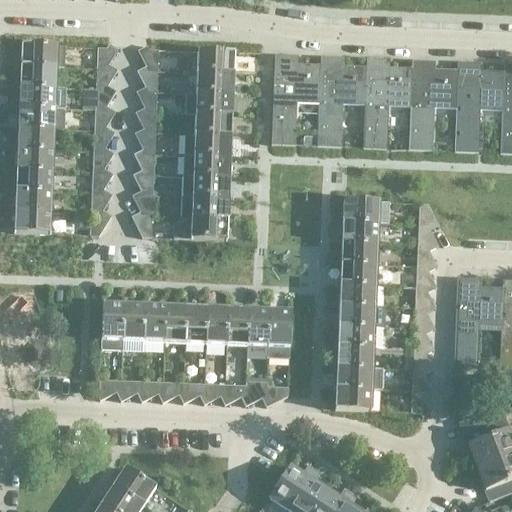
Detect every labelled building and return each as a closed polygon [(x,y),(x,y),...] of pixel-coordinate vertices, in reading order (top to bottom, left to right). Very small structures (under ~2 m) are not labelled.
[(107,52),(98,51),(97,73),(106,73),(108,69),(118,53),(109,48),(107,52)] [(20,70),(57,72),(58,50),(21,49),(20,70)] [(147,50),(138,54),(146,70),(148,75),(157,75),(158,54),(149,53),(147,50)] [(234,57),(197,55),(197,77),(233,78),(234,57)] [(297,67),(298,60),(275,59),(271,149),(295,150),(297,107),(318,108),(320,68),(297,67)] [(343,69),(343,61),(320,60),(320,68),(318,108),(317,150),(340,151),(342,108),(364,109),(366,70),(343,69)] [(389,71),(389,63),(366,62),(366,70),(364,109),(363,132),(362,152),(386,153),(388,110),(409,111),(412,72),(389,71)] [(435,73),(435,65),(412,64),(412,72),(409,111),(410,111),(408,154),(432,155),(434,112),(455,113),(457,73),(435,73)] [(458,66),(457,73),(455,113),(456,113),(454,155),(478,156),(479,114),(501,115),(503,76),(480,74),(481,67),(458,66)] [(511,68),(504,68),(503,76),(501,115),(500,158),(511,158),(511,68)] [(106,94),(108,90),(117,74),(108,69),(106,73),(97,73),(96,93),(106,94)] [(57,72),(20,70),(20,91),(56,92),(57,72)] [(148,75),(146,70),(137,75),(145,91),(147,96),(156,96),(157,75),(148,75)] [(232,99),(233,78),(197,77),(196,97),(232,99)] [(104,115),(107,111),(116,95),(108,90),(106,94),(96,93),(95,114),(104,115)] [(55,113),(56,92),(20,91),(19,111),(55,113)] [(147,96),(145,91),(136,96),(144,112),(146,116),(156,116),(156,96),(147,96)] [(195,118),(232,120),(232,99),(196,97),(186,97),(185,117),(195,118)] [(18,132),(54,134),(55,113),(19,111),(18,132)] [(103,135),(106,131),(115,116),(107,111),(104,115),(95,114),(94,135),(103,135)] [(135,117),(143,133),(146,137),(155,138),(156,116),(146,116),(144,112),(135,117)] [(231,140),(232,120),(195,118),(194,139),(231,140)] [(103,156),(105,152),(114,136),(106,131),(103,135),(94,135),(93,155),(103,156)] [(54,154),(54,134),(18,132),(17,153),(54,154)] [(135,137),(143,153),(145,158),(154,158),(155,138),(146,137),(143,133),(135,137)] [(183,159),(230,161),(231,140),(194,139),(184,139),(183,159)] [(102,176),(104,173),(113,157),(105,152),(103,156),(93,155),(92,176),(102,176)] [(16,173),(53,175),(54,154),(17,153),(16,173)] [(144,178),(153,179),(154,158),(145,158),(143,153),(134,158),(142,174),(144,178)] [(229,182),(230,161),(183,159),(182,180),(229,182)] [(52,196),(53,175),(16,173),(15,194),(52,196)] [(101,198),(103,194),(113,178),(104,173),(102,176),(92,176),(91,197),(101,198)] [(144,178),(142,174),(133,179),(141,195),(143,200),(152,200),(153,179),(144,178)] [(229,182),(182,180),(181,201),(228,203),(229,182)] [(15,215),(51,216),(52,196),(15,194),(15,215)] [(100,218),(103,214),(112,199),(103,194),(101,198),(91,197),(91,218),(100,218)] [(151,221),(155,221),(156,201),(152,201),(152,200),(143,200),(141,195),(132,200),(140,216),(143,220),(151,221)] [(227,224),(228,203),(181,201),(180,222),(227,224)] [(389,206),(380,206),(342,204),(342,226),(379,227),(388,228),(389,206)] [(427,230),(430,234),(439,229),(428,208),(419,208),(418,229),(427,230)] [(100,218),(91,218),(89,240),(98,240),(111,220),(103,214),(100,218)] [(50,238),(51,216),(15,215),(14,236),(50,238)] [(151,242),(151,228),(151,221),(143,220),(140,216),(132,221),(142,241),(151,242)] [(227,245),(227,224),(180,222),(180,231),(174,231),(174,243),(227,245)] [(378,248),(379,227),(342,226),(341,247),(378,248)] [(426,249),(429,255),(438,250),(430,234),(427,230),(418,229),(417,249),(426,249)] [(340,268),(377,269),(378,248),(341,247),(340,268)] [(425,270),(428,276),(437,271),(429,255),(426,249),(417,249),(417,270),(425,270)] [(339,288),(376,290),(377,269),(340,268),(339,288)] [(425,291),(427,296),(436,291),(428,276),(425,270),(417,270),(416,291),(425,291)] [(479,330),(500,331),(502,291),(479,291),(480,283),(457,282),(454,372),(477,372),(479,330)] [(511,283),(502,284),(502,291),(500,331),(499,373),(511,373),(511,283)] [(339,288),(338,309),(375,311),(375,310),(376,290),(339,288)] [(424,312),(427,317),(435,312),(427,296),(425,291),(416,291),(415,311),(424,312)] [(123,345),(124,309),(103,308),(100,353),(122,354),(122,345),(123,345)] [(143,355),(144,346),(145,310),(124,309),(123,345),(122,345),(122,354),(143,355)] [(337,330),(375,331),(383,331),(384,311),(375,310),(375,311),(338,309),(337,330)] [(164,347),(166,310),(145,310),(144,346),(164,347)] [(185,348),(186,311),(166,310),(164,347),(185,348)] [(206,349),(207,312),(186,311),(185,348),(206,349)] [(423,332),(425,338),(434,333),(427,317),(424,312),(415,311),(414,332),(423,332)] [(226,349),(228,313),(207,312),(206,349),(226,349)] [(247,350),(248,314),(228,313),(226,349),(247,350)] [(268,351),(269,314),(248,314),(247,350),(268,351)] [(269,314),(268,351),(289,352),(290,315),(269,314)] [(375,331),(337,330),(337,351),(374,352),(382,352),(383,331),(375,331)] [(414,332),(413,353),(422,353),(425,359),(434,354),(425,338),(423,332),(414,332)] [(373,373),(374,352),(337,351),(336,372),(373,373)] [(405,374),(412,374),(421,374),(424,379),(433,375),(425,359),(422,353),(413,353),(405,353),(405,374)] [(372,394),(372,389),(381,390),(382,373),(373,373),(336,372),(335,392),(372,394)] [(420,395),(423,400),(432,396),(424,379),(421,374),(412,374),(412,394),(420,395)] [(95,395),(100,404),(116,396),(121,393),(122,384),(100,383),(99,393),(95,395)] [(121,393),(116,396),(121,405),(137,397),(142,395),(142,385),(122,384),(121,393)] [(142,395),(137,397),(142,406),(158,398),(162,396),(163,386),(142,385),(142,395)] [(224,398),(220,400),(225,409),(241,401),(245,399),(245,385),(237,385),(237,389),(225,388),(224,398)] [(245,399),(241,401),(245,410),(261,402),(266,400),(266,390),(267,390),(267,387),(245,385),(245,399)] [(162,396),(158,398),(162,407),(178,399),(183,396),(183,387),(163,386),(162,396)] [(183,396),(178,399),(183,408),(199,399),(203,397),(204,388),(183,387),(183,396)] [(203,397),(199,399),(204,408),(220,400),(224,398),(225,388),(204,388),(203,397)] [(287,391),(267,390),(266,390),(266,400),(261,402),(266,411),(287,400),(287,391)] [(334,414),(371,415),(372,394),(335,392),(334,414)] [(422,421),(423,420),(431,416),(423,400),(420,395),(412,394),(411,416),(420,417),(422,421)] [(467,448),(474,466),(476,471),(511,457),(511,440),(509,433),(500,410),(459,426),(467,448)] [(485,495),(489,505),(511,496),(511,457),(476,471),(485,495)] [(268,502),(283,511),(288,511),(314,472),(307,468),(301,477),(289,470),(268,502)] [(113,490),(143,510),(155,492),(125,472),(113,490)] [(288,511),(314,511),(326,493),(315,486),(321,477),(314,472),(288,511)] [(113,490),(102,507),(108,511),(142,511),(143,510),(113,490)] [(339,511),(344,505),(350,495),(343,491),(337,501),(326,493),(314,511),(339,511)] [(339,511),(354,511),(351,510),(357,500),(350,495),(344,505),(339,511)]
